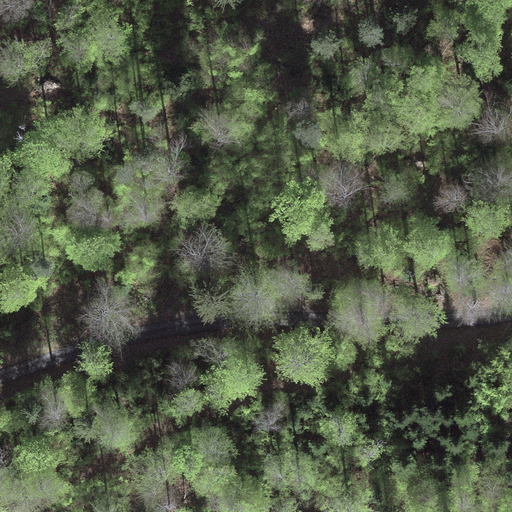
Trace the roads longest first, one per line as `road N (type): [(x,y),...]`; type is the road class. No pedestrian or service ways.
road 1 (unclassified): [(0,375),(153,328),(274,316),(420,320),(511,312)]
road 2 (track): [(23,511),(191,414),(400,361),(496,315)]
